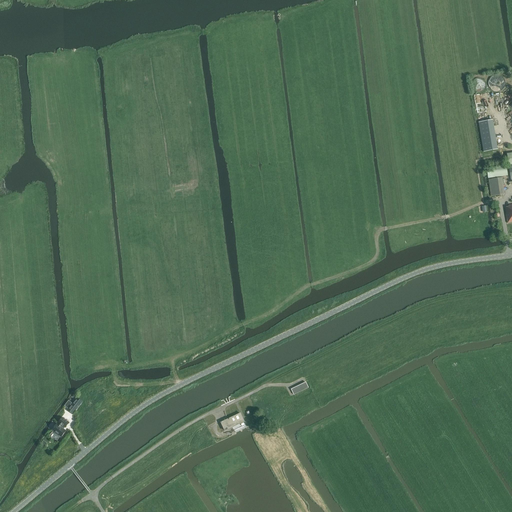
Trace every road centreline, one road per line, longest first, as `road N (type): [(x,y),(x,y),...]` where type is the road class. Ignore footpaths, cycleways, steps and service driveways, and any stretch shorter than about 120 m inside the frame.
road 1 (tertiary): [(13,511),(155,399),(201,375),(421,271),(511,255)]
road 2 (unclassified): [(103,511),(92,494),(200,418)]
